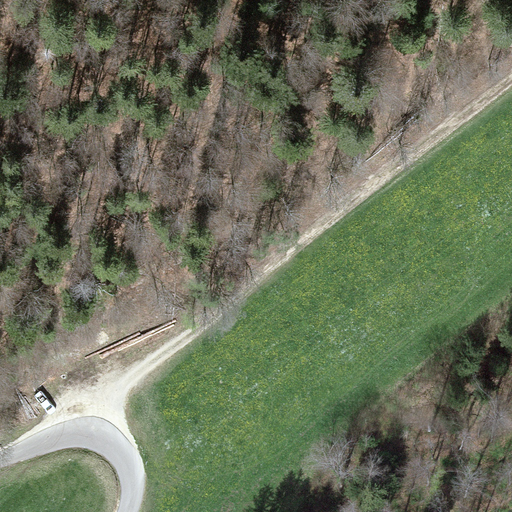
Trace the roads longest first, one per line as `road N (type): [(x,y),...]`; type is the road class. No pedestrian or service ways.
road 1 (track): [(85,430),(125,377),(511,83)]
road 2 (unclassified): [(127,511),(131,467),(100,432),(56,434),(0,458)]
